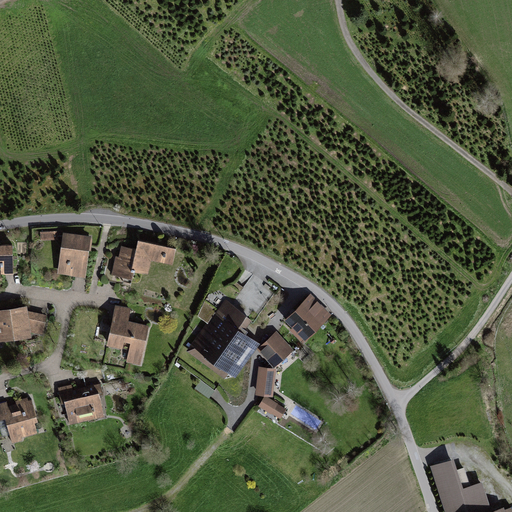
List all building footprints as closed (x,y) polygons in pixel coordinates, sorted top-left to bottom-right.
[(89,235),(66,232),(61,270),(85,273),(89,235)] [(138,251),(121,247),(115,271),(132,275),(134,266),(147,269),(150,257),(171,262),(175,248),(141,240),(138,251)] [(13,270),(11,244),(0,244),(0,263),(3,263),(3,271),(13,270)] [(308,294),(283,319),(305,341),(330,315),(308,294)] [(230,379),(258,340),(244,330),(252,319),(225,300),(189,349),(230,379)] [(141,361),(147,324),(127,321),(129,308),(117,306),(111,342),(132,346),(130,359),(141,361)] [(23,308),(0,311),(0,337),(27,334),(26,328),(41,329),(45,316),(23,310),(23,308)] [(277,331),(260,347),(276,364),(293,348),(277,331)] [(272,396),(276,367),(260,365),(256,393),(272,396)] [(105,413),(99,387),(73,393),(71,385),(59,388),(63,400),(66,399),(72,421),(105,413)] [(14,437),(37,431),(28,399),(0,407),(0,417),(8,415),(14,437)] [(456,458),(432,465),(445,511),(492,511),(484,484),(465,490),(456,458)]
